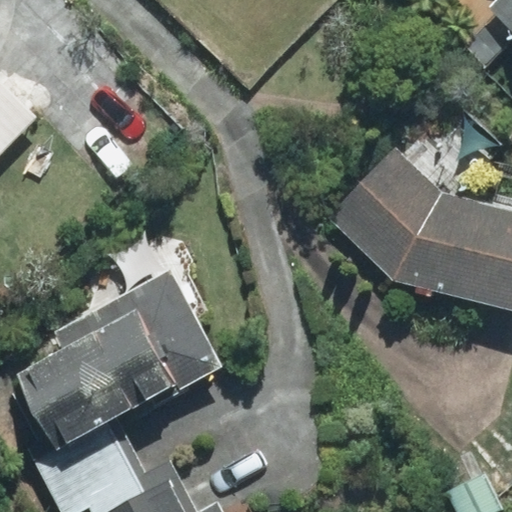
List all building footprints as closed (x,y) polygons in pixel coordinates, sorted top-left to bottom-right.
[(511,52),(511,0),(501,0),(481,18),(511,52)] [(0,156),(35,122),(0,85),(0,156)] [(511,224),(437,203),(392,156),(324,221),(392,292),(511,326),(511,224)] [(10,372),(54,465),(116,436),(216,389),(165,280),(58,330),(66,346),(10,372)] [(117,511),(146,499),(116,436),(54,465),(39,472),(57,511),(117,511)] [(146,499),(117,511),(186,511),(174,486),(146,499)]
